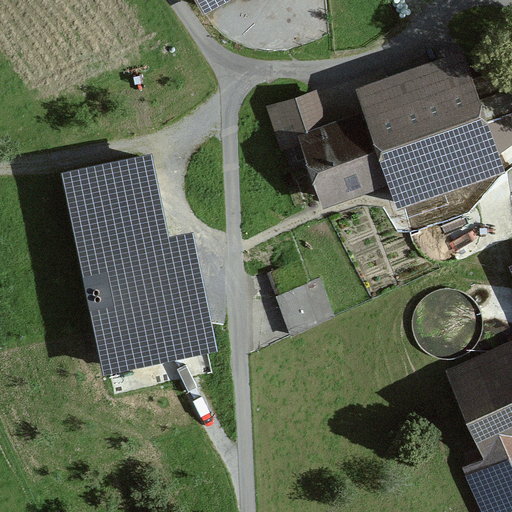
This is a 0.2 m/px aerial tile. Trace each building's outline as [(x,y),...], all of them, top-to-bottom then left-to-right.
[(198,0),(205,12),(226,0),(198,0)] [(462,48),(359,83),(367,106),(379,139),(391,175),(399,198),(502,163),(481,104),(462,48)] [(316,87),(269,103),(280,136),(299,130),(327,120),(316,87)] [(299,130),(322,199),(391,175),(379,139),(367,106),(327,120),(299,130)] [(152,144),(61,162),(103,364),(111,362),(112,366),(205,346),(204,342),(218,339),(193,222),(169,227),(152,144)] [(511,258),(509,260),(511,266),(511,337),(446,367),(466,405),(485,453),(462,465),(483,511),(506,511),(511,509),(511,258)] [(320,276),(276,292),(291,332),(335,315),(320,276)]
